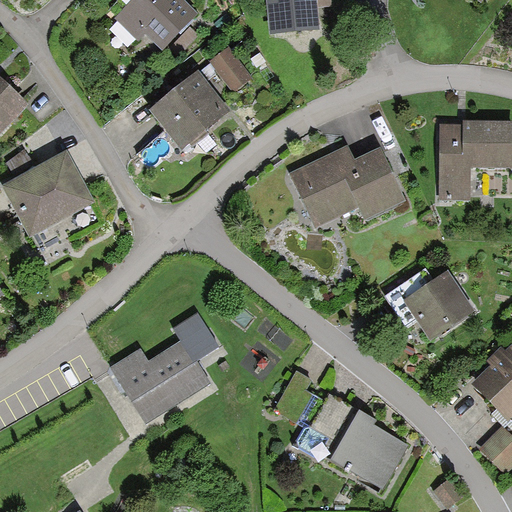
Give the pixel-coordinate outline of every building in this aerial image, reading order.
[(193,16),(177,0),(138,0),(119,20),(138,39),(146,31),(162,47),(193,16)] [(328,0),(270,0),(273,31),(316,28),(314,2),(329,0),(328,0)] [(487,0),(467,0),(481,10),(487,0)] [(225,53),(207,68),(231,97),(249,82),(225,53)] [(225,111),(197,77),(155,112),(183,146),(225,111)] [(0,130),(23,105),(0,83),(0,130)] [(510,126),(442,126),(442,194),(468,194),(467,167),(511,167),(510,126)] [(346,149),(293,174),(316,222),(357,203),(365,219),(403,201),(380,153),(354,165),(346,149)] [(90,202),(64,157),(5,190),(31,235),(90,202)] [(426,270),(387,295),(406,325),(416,318),(429,340),(474,312),(448,271),(433,281),(426,270)] [(139,353),(114,369),(148,422),(229,369),(196,318),(178,330),(185,341),(147,365),(139,353)] [(511,346),(507,351),(501,344),(486,359),(492,365),(472,384),(509,423),(511,421),(511,346)] [(311,380),(296,372),(275,412),(298,425),(315,395),(306,390),(311,380)] [(330,395),(312,428),(339,443),(330,459),(383,489),(408,446),(372,425),(375,420),(330,395)] [(0,456),(0,480),(19,510),(118,448),(88,401),(0,456)] [(511,469),(511,436),(502,427),(480,451),(507,476),(511,469)] [(464,496),(451,479),(435,491),(448,508),(464,496)]
